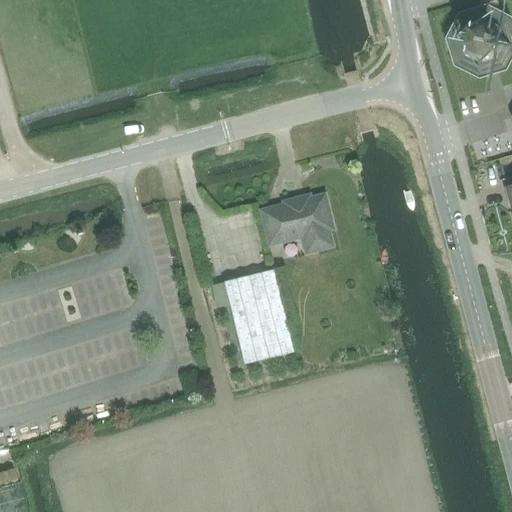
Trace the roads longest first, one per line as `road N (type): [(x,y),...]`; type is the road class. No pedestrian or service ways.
road 1 (unclassified): [(0,193),(413,83)]
road 2 (tertiary): [(511,438),(413,83)]
